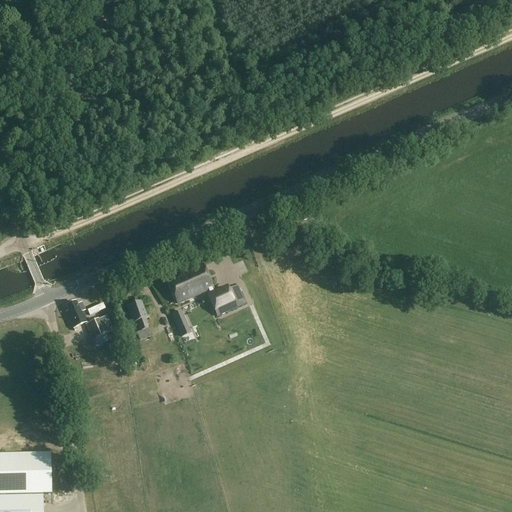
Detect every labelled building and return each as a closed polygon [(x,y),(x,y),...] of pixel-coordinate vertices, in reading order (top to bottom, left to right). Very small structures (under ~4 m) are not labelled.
[(213,289),(203,265),(181,274),(178,280),(169,284),(177,304),(213,289)] [(236,308),(229,290),(209,299),(217,317),(236,308)] [(147,319),(141,302),(127,307),(133,325),(137,324),(140,333),(137,334),(139,341),(151,337),(145,320),(147,319)] [(77,306),(76,303),(66,307),(69,313),(67,314),(74,332),(86,327),(94,348),(107,342),(98,320),(88,325),(83,312),(85,312),(82,304),(77,306)] [(205,331),(213,329),(211,320),(203,322),(205,331)] [(0,496),(51,495),(50,454),(0,455),(0,496)]
